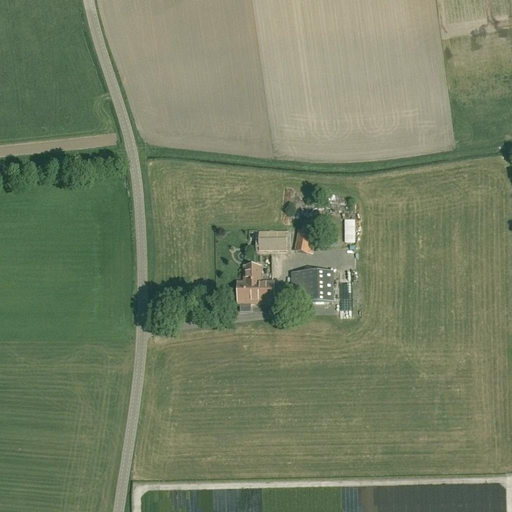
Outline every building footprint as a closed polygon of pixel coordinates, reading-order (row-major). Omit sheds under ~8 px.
[(309,211),(309,199),(297,199),(297,211),(309,211)] [(355,244),(355,221),(345,221),(345,244),(355,244)] [(309,256),(313,234),(299,232),(294,253),(309,256)] [(260,253),(286,252),(286,234),(260,235),(260,253)] [(333,273),(292,274),(292,304),(334,304),(333,273)] [(261,274),(244,274),(245,284),(239,284),(239,305),(240,305),(241,314),(251,313),(251,305),(274,304),(273,283),(261,284),(261,274)]
